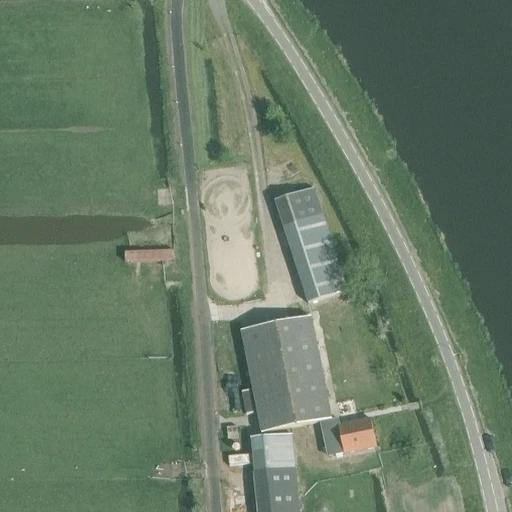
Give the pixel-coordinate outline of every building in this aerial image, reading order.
[(277,202),(310,305),(348,293),(315,190),(277,202)] [(131,264),(140,264),(162,263),(161,248),(130,249),(131,264)] [(266,429),(308,420),(335,414),(314,312),(244,326),(266,429)] [(321,424),(328,458),(345,455),(345,456),(377,449),(371,420),(340,426),(339,421),(321,424)] [(299,511),(296,470),(292,434),(252,438),(259,511),(299,511)]
